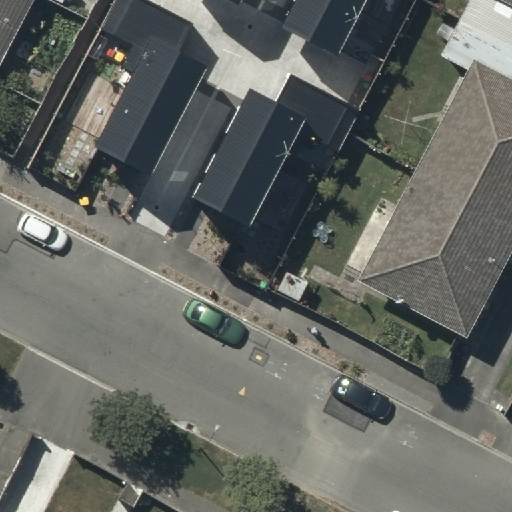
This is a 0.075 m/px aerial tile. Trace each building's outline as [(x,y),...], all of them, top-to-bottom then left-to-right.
[(0,0),(0,38),(21,0),(0,0)] [(135,75),(99,146),(149,171),(201,69),(176,56),(192,25),(142,0),(116,0),(102,30),(132,45),(121,68),(135,75)] [(296,0),(285,24),(339,51),(364,0),(296,0)] [(511,4),(503,0),(481,0),(468,25),(449,60),(485,79),(511,92),(511,4)] [(250,90),(196,196),(251,224),(298,131),(337,151),(358,110),(291,76),(277,104),(250,90)] [(511,92),(485,79),(432,181),(511,222),(511,92)] [(511,264),(511,222),(432,181),(374,291),(472,342),(511,264)]
